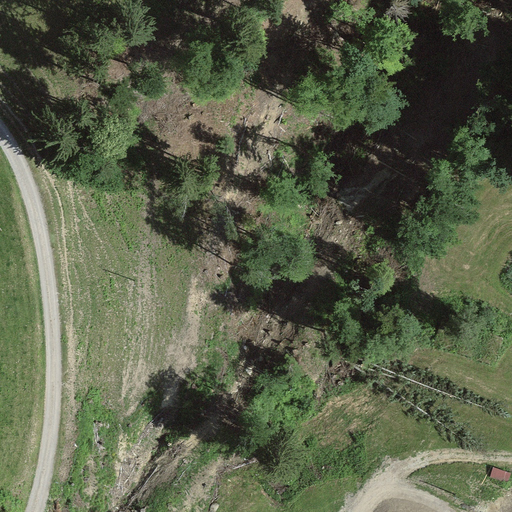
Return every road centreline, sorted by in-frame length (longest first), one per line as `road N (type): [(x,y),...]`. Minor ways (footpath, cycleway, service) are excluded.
road 1 (residential): [(0,128),(35,193),(54,279),(58,412),(31,511)]
road 2 (track): [(355,511),(404,463),(511,462)]
